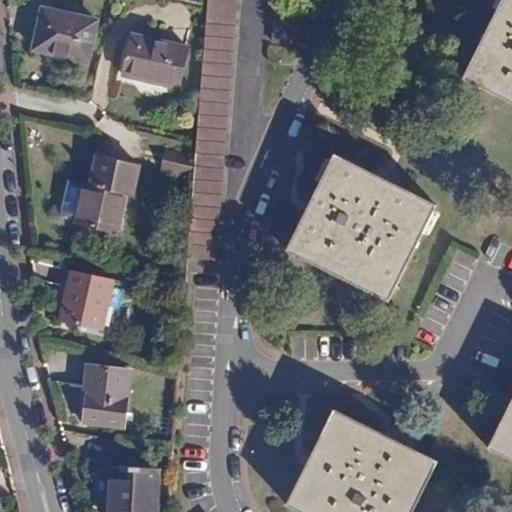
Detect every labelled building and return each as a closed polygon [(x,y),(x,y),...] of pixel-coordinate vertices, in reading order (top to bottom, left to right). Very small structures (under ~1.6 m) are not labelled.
[(207,0),(207,5),(235,11),(235,0),(207,0)] [(274,0),(273,19),(302,25),(303,0),(274,0)] [(511,0),(502,0),(464,75),(511,99),(511,0)] [(235,11),(207,5),(197,141),(196,150),(195,167),(188,259),(215,261),(235,11)] [(97,22),(42,9),(32,50),(87,63),(97,22)] [(300,47),(302,25),(273,19),(271,45),(300,47)] [(189,48),(132,35),(123,76),(180,89),(189,48)] [(511,105),(511,99),(464,75),(462,80),(511,105)] [(163,159),(195,167),(196,150),(167,143),(163,159)] [(288,246),(390,298),(436,206),(334,155),(288,246)] [(127,195),(132,196),(139,167),(98,157),(90,184),(86,183),(76,224),(117,234),(127,195)] [(388,302),(390,298),(288,246),(286,251),(388,302)] [(113,281),(71,270),(58,321),(99,332),(113,281)] [(84,390),(87,391),(83,423),(123,429),(131,372),(88,366),(84,390)] [(511,399),(490,444),(511,455),(511,399)] [(289,501),(311,511),(412,511),(437,462),(334,410),(289,501)] [(511,455),(490,444),(487,449),(511,461),(511,455)] [(155,511),(158,469),(112,465),(108,511),(155,511)] [(298,511),(311,511),(289,501),(286,506),(298,511)]
